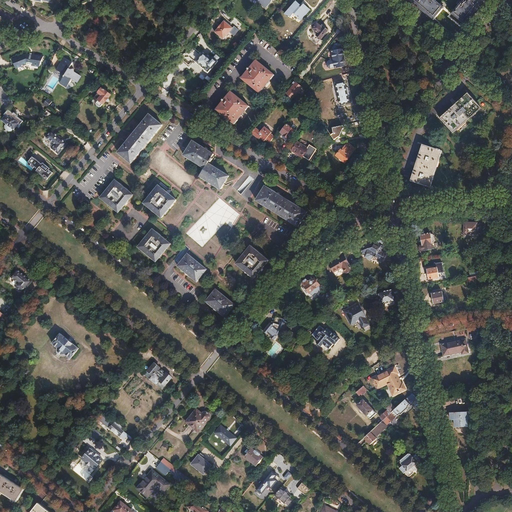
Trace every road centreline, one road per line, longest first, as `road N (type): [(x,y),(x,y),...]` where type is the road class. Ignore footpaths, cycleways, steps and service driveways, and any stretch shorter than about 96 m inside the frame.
road 1 (residential): [(141,90),(335,205)]
road 2 (residential): [(23,237),(197,378)]
road 3 (residential): [(222,346),(48,206)]
road 4 (residential): [(197,378),(360,511)]
road 5 (residential): [(495,318),(474,502)]
road 6 (residential): [(419,331),(455,511)]
road 7 (residential): [(85,511),(197,378)]
road 8 (residential): [(350,0),(380,151)]
road 9 (residential): [(48,206),(141,90)]
road 10 (residential): [(422,511),(310,421)]
road 11 (residential): [(419,331),(362,364),(310,421)]
